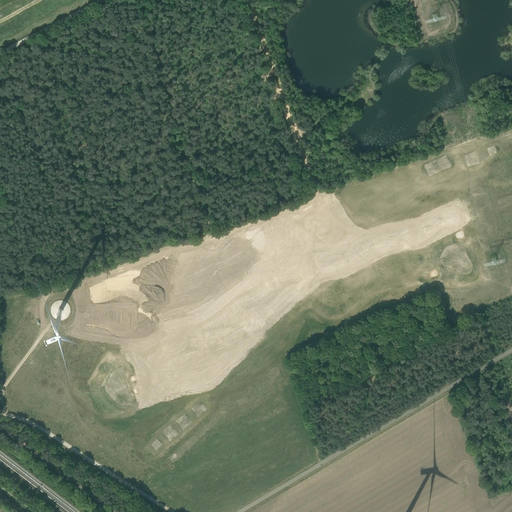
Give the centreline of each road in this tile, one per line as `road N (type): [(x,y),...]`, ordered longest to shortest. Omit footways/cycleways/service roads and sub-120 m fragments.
road 1 (track): [(318,196),(246,0)]
road 2 (track): [(156,511),(0,415)]
